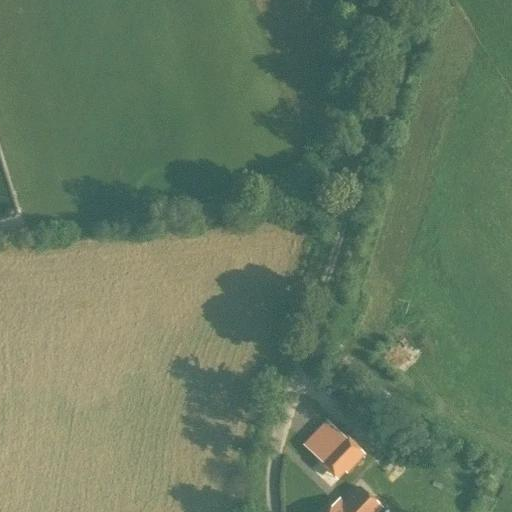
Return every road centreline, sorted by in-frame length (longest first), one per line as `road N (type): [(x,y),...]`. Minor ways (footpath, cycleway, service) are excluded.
road 1 (track): [(405,0),(287,377)]
road 2 (unclassified): [(287,377),(268,451),(266,511)]
